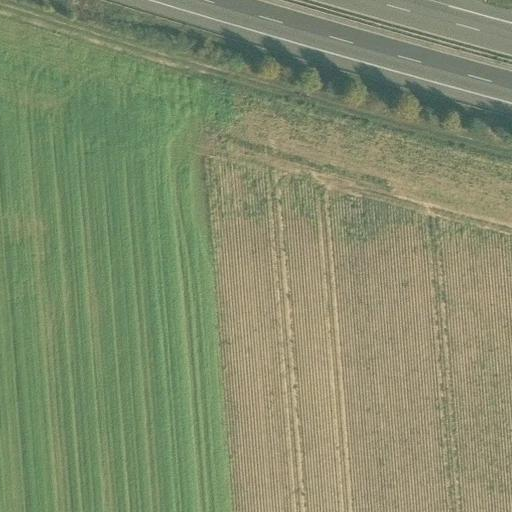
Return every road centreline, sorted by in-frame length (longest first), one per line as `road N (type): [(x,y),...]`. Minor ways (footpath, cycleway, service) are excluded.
road 1 (track): [(0,6),(511,153)]
road 2 (motorway): [(195,0),(511,88)]
road 3 (motorway): [(511,41),(356,0)]
